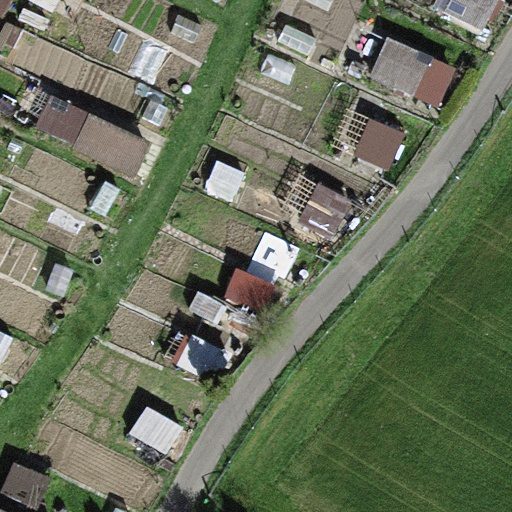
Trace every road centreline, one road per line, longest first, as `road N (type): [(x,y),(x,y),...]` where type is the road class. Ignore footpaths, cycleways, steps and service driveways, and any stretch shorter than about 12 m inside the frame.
road 1 (residential): [(511,46),(456,136),(253,360),(174,511)]
road 2 (track): [(258,0),(92,313),(0,447)]
